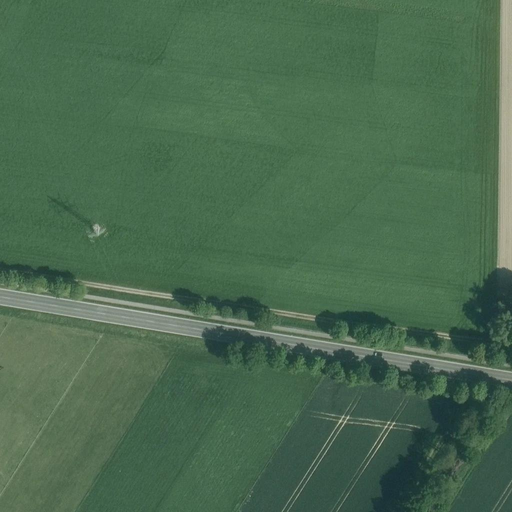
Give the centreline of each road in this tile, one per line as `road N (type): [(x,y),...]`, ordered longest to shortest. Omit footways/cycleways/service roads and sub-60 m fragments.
road 1 (secondary): [(511,378),(0,295)]
road 2 (track): [(0,269),(511,344)]
